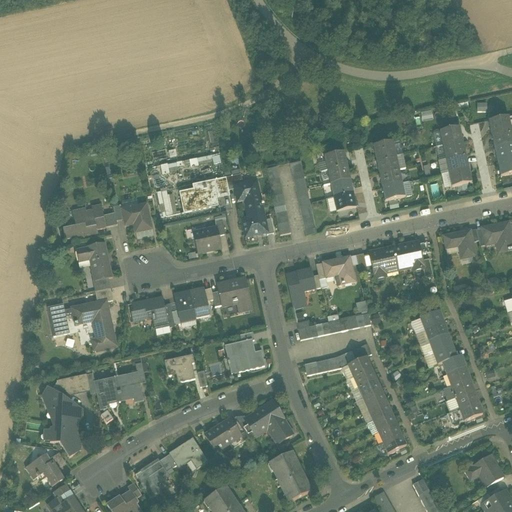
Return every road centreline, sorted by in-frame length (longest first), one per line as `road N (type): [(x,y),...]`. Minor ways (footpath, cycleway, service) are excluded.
road 1 (unclassified): [(259,0),(303,54),(370,78),(482,62),(511,74)]
road 2 (residential): [(265,258),(511,203)]
road 3 (residential): [(291,375),(124,448),(98,475)]
road 4 (track): [(303,54),(255,104),(140,133)]
road 5 (residential): [(349,497),(510,425)]
road 6 (residential): [(349,497),(291,375)]
road 7 (residential): [(146,272),(182,274),(265,258)]
